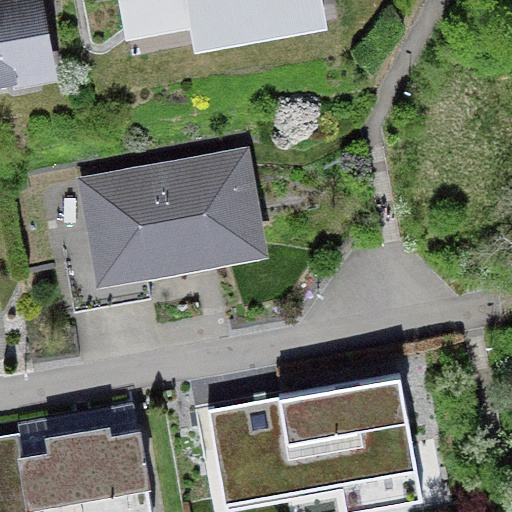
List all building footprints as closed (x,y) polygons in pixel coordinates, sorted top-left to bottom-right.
[(46,72),(32,0),(0,0),(0,85),(1,85),(6,79),(46,72)] [(319,7),(317,0),(114,0),(122,38),(186,26),(188,32),(319,7)] [(94,243),(58,249),(69,311),(147,297),(141,266),(252,247),(236,158),(123,178),(127,200),(88,207),(94,243)] [(396,375),(277,397),(275,397),(282,434),(210,447),(220,502),(412,468),(396,375)] [(148,511),(134,431),(104,436),(103,427),(44,437),(46,452),(17,457),(13,435),(0,437),(0,498),(23,495),(26,511),(148,511)]
